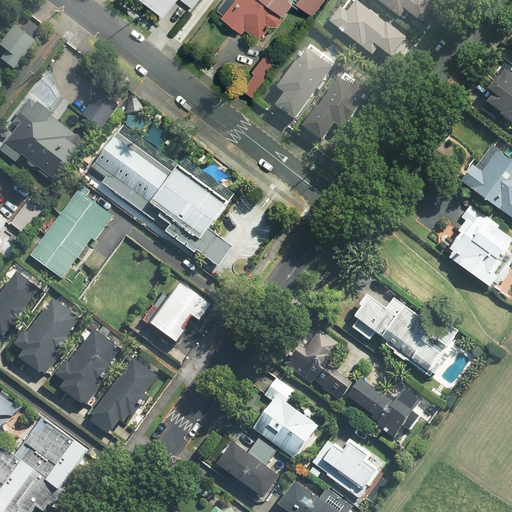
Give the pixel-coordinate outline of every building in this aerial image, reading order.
[(198,0),(144,0),(159,12),(167,0),(186,0),(194,6),(198,0)] [(221,0),(213,10),(219,15),(216,18),(235,35),(241,28),(253,39),(266,24),(270,28),(281,15),(277,12),(286,1),(284,0),(221,0)] [(323,0),(292,0),(289,4),(311,18),(323,0)] [(429,0),(377,0),(399,16),(404,9),(420,21),(434,3),(429,0)] [(404,41),(354,4),(345,15),(338,10),(327,26),(369,58),(376,50),(390,60),(404,41)] [(21,19),(3,44),(10,48),(4,57),(19,68),(43,34),(21,19)] [(278,61),(264,51),(237,88),(251,99),(278,61)] [(296,67),(292,65),(274,92),(282,98),(273,110),(293,123),(329,70),(305,53),(296,67)] [(511,78),(500,70),(484,93),(489,96),(482,106),(511,127),(511,78)] [(320,144),(331,129),(340,135),(368,94),(343,77),(338,85),(334,82),(300,130),(320,144)] [(5,134),(13,140),(5,150),(20,162),(28,152),(66,181),(89,150),(74,138),(79,131),(56,114),(61,109),(45,97),(41,103),(33,97),(5,134)] [(156,208),(165,214),(163,218),(173,225),(168,231),(221,270),(238,247),(213,229),(230,205),(237,196),(187,160),(180,169),(124,128),(93,170),(106,180),(103,184),(149,218),(152,214),(156,208)] [(511,220),(511,159),(492,146),(474,171),(470,168),(459,184),(511,220)] [(84,185),(58,220),(54,217),(44,229),(48,233),(33,254),(64,277),(95,236),(99,239),(117,215),(89,195),(92,191),(84,185)] [(37,191),(13,222),(30,234),(53,203),(37,191)] [(442,259),(488,291),(495,280),(500,283),(511,264),(511,254),(507,250),(511,243),(496,232),(499,227),(468,206),(452,230),(459,234),(442,259)] [(0,248),(11,256),(22,241),(4,228),(10,220),(0,213),(0,248)] [(0,333),(2,331),(10,336),(46,284),(24,269),(0,303),(0,333)] [(188,281),(175,299),(166,292),(147,318),(156,325),(159,321),(185,340),(195,327),(190,323),(200,310),(209,316),(219,303),(188,281)] [(65,353),(62,351),(87,315),(60,295),(35,329),(32,327),(21,343),(29,349),(24,356),(50,374),(65,353)] [(359,317),(362,319),(355,328),(372,341),(379,332),(432,374),(449,352),(434,340),(443,329),(449,321),(432,309),(427,316),(402,297),(392,308),(376,295),(359,317)] [(452,345),(461,330),(451,323),(441,338),(452,345)] [(316,384),(319,378),(326,383),(323,387),(336,396),(342,388),(351,394),(360,382),(336,365),(350,345),(319,324),(296,356),(306,363),(299,373),(316,384)] [(62,374),(67,377),(71,380),(66,387),(90,403),(129,345),(101,326),(76,363),(71,360),(62,374)] [(126,417),(130,420),(164,373),(140,356),(94,420),(113,434),(126,417)] [(350,395),(387,420),(383,427),(400,439),(405,433),(410,425),(415,429),(435,401),(429,398),(403,379),(393,393),(365,374),(360,382),(351,394),(350,395)] [(323,425),(290,400),(297,391),(279,377),(267,394),(278,402),(259,427),(299,457),(323,425)] [(0,430),(0,511),(7,511),(20,494),(37,506),(82,442),(35,409),(13,440),(0,430)] [(261,437),(252,448),(240,439),(223,461),(270,496),(286,474),(272,463),(281,451),(261,437)] [(315,461),(327,469),(334,460),(372,488),(387,469),(374,459),(378,454),(356,437),(349,447),(342,441),(339,445),(331,439),(315,461)] [(285,501),(297,509),(295,511),(351,511),(356,506),(330,487),(324,494),(302,478),(285,501)] [(236,511),(223,502),(216,511),(236,511)]
